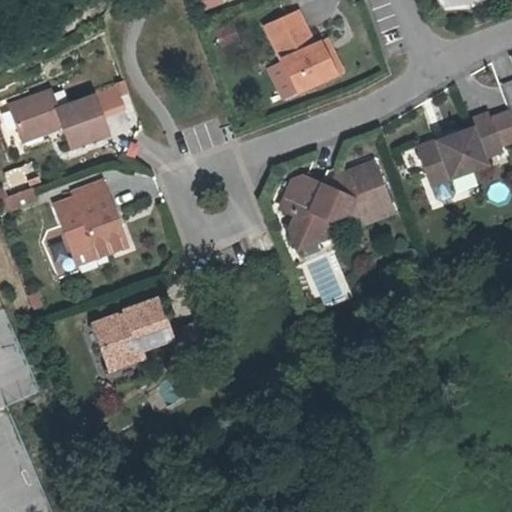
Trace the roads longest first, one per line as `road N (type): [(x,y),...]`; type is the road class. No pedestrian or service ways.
road 1 (residential): [(425,78),(376,109),(229,164)]
road 2 (residential): [(229,164),(177,183),(195,234),(248,216)]
